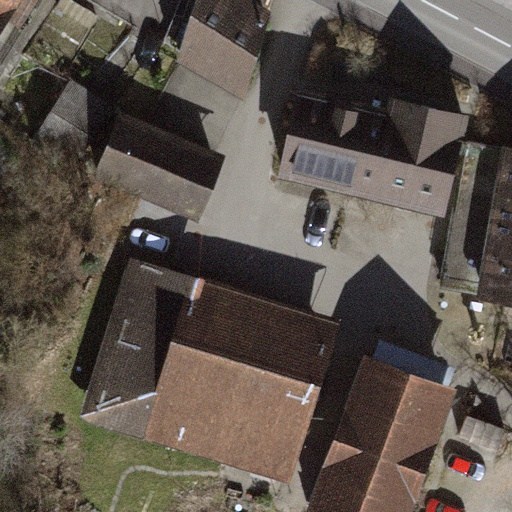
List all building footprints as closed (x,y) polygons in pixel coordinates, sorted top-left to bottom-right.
[(0,0),(0,36),(23,0),(0,0)] [(275,1),(273,0),(190,0),(171,54),(249,95),(275,1)] [(70,80),(32,141),(77,168),(114,107),(70,80)] [(348,99),(300,88),(280,176),(449,214),(472,112),(396,95),(394,102),(393,109),(348,99)] [(236,152),(143,107),(110,174),(204,219),(236,152)] [(511,144),(505,143),(476,296),(511,302),(511,144)] [(338,326),(144,264),(92,412),(289,484),(338,326)] [(412,511),(457,385),(371,355),(315,511),(316,511),(412,511)]
